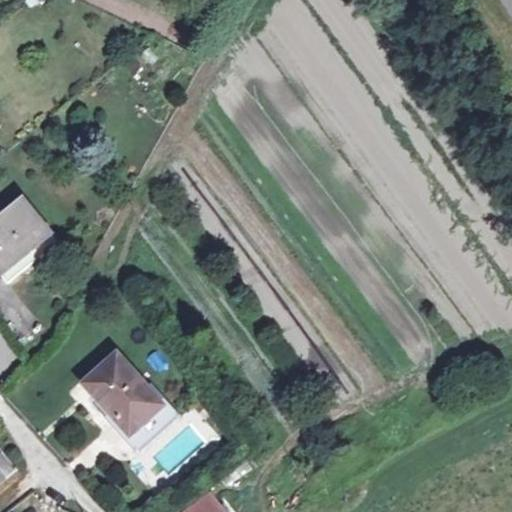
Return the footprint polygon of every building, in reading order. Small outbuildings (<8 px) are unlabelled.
[(29,251),(50,235),(23,202),(0,220),(0,276),(8,286),(38,261),(29,251)] [(58,245),(50,235),(29,251),(38,261),(58,245)] [(116,359),(85,389),(129,438),(161,409),(116,359)] [(175,424),(161,409),(129,438),(142,453),(175,424)] [(1,458),(0,458),(0,483),(13,473),(1,458)]
